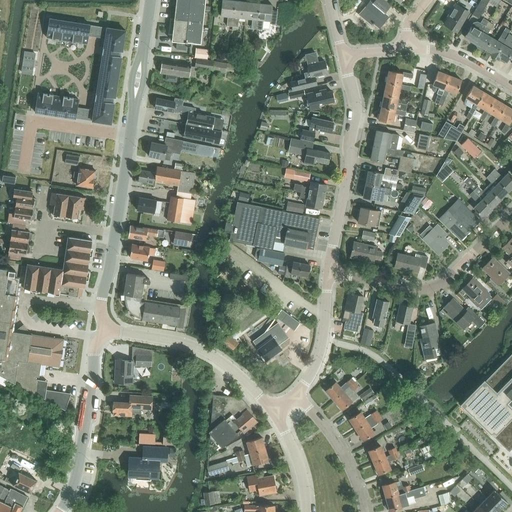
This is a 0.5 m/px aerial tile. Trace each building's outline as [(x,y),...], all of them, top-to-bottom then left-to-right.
[(169,24),(168,34),(172,34),(172,41),(178,42),(177,49),(186,51),(187,47),(191,47),(191,42),(201,43),(204,15),(205,11),(205,6),(205,0),(176,0),(174,24),(169,24)] [(227,26),(233,26),(235,0),(230,0),(222,0),(221,16),(228,16),(227,26)] [(239,17),(246,18),(248,2),(235,0),(233,26),(238,27),(239,17)] [(260,3),(257,29),(263,30),(264,20),(270,21),(269,24),(276,24),(277,10),(272,10),(272,4),(268,4),(268,2),(266,1),(263,0),(260,3)] [(372,13),(367,18),(379,28),(388,17),(384,13),(390,5),(383,0),(375,0),(372,4),(368,9),(372,13)] [(472,14),(478,18),(487,5),(489,0),(480,0),(480,1),(472,14)] [(251,28),(257,29),(260,3),(248,2),(246,18),(252,19),(251,28)] [(468,12),(456,5),(455,4),(452,9),(447,16),(451,18),(446,26),(457,32),(466,18),(465,18),(468,12)] [(49,18),(46,37),(57,39),(59,20),(49,18)] [(483,18),(479,24),(476,29),(471,26),(464,37),(475,43),(488,21),(483,18)] [(59,20),(57,39),(67,40),(70,22),(59,20)] [(493,24),(488,21),(475,43),(485,49),(492,38),(487,35),(489,30),(493,24)] [(67,40),(77,42),(80,23),(70,22),(67,40)] [(90,25),(80,23),(77,42),(87,44),(88,36),(89,30),(90,25)] [(109,39),(108,49),(122,51),(123,52),(126,30),(107,27),(106,33),(105,39),(109,39)] [(497,41),(492,38),(485,49),(495,56),(509,33),(503,30),(497,41)] [(511,35),(509,33),(495,56),(506,62),(511,51),(511,43),(510,43),(511,39),(511,35)] [(35,53),(25,52),(24,59),(34,60),(35,53)] [(298,80),(291,82),(293,91),(317,85),(315,77),(327,74),(324,60),(318,62),(315,53),(305,55),(310,72),(302,74),(303,79),(301,80),(300,80),(298,80)] [(48,57),(46,54),(44,54),(43,54),(40,77),(41,77),(42,77),(44,76),(45,75),(47,74),(49,72),(50,71),(51,69),(51,68),(52,64),(52,63),(51,61),(48,57)] [(105,64),(101,63),(99,74),(119,77),(122,56),(121,56),(107,54),(105,64)] [(196,58),(194,67),(212,70),(214,62),(196,58)] [(163,61),(161,73),(167,74),(166,80),(176,82),(177,75),(188,77),(188,76),(190,67),(190,66),(163,61)] [(214,62),(212,70),(220,72),(225,73),(226,68),(227,64),(214,62)] [(32,74),(33,67),(23,65),(22,73),(32,74)] [(389,70),(386,83),(401,86),(401,84),(403,76),(412,78),(413,74),(403,72),(403,73),(389,70)] [(437,71),(432,84),(440,87),(434,102),(438,104),(449,75),(437,71)] [(114,98),(115,98),(119,77),(99,74),(98,85),(102,86),(100,95),(114,98)] [(449,75),(438,104),(442,106),(448,91),(457,94),(462,80),(449,75)] [(410,91),(410,86),(401,84),(401,86),(386,83),(383,95),(398,98),(398,97),(400,89),(410,91)] [(467,99),(465,103),(466,105),(471,108),(469,112),(472,113),(472,114),(478,105),(477,105),(484,92),(473,85),(466,98),(467,99)] [(289,99),(305,95),(304,89),(288,92),(289,99)] [(315,92),(307,94),(311,110),(319,108),(318,105),(334,101),(332,91),(326,92),(325,89),(315,92)] [(484,92),(477,105),(478,105),(485,110),(480,118),(482,120),(483,121),(489,112),(488,111),(495,99),(484,92)] [(48,95),(37,93),(34,112),(45,113),(48,95)] [(45,113),(55,115),(58,96),(48,95),(45,113)] [(383,95),(381,108),(395,110),(396,109),(405,111),(408,100),(408,99),(398,97),(398,98),(383,95)] [(55,115),(65,117),(68,98),(58,96),(55,115)] [(76,113),(77,107),(78,99),(68,98),(65,117),(76,118),(76,113)] [(157,98),(155,109),(172,113),(172,112),(188,115),(189,113),(194,114),(195,108),(182,106),(183,101),(175,99),(174,102),(157,98)] [(428,116),(431,100),(424,99),(421,114),(428,116)] [(495,99),(488,111),(489,112),(496,116),(490,125),(493,126),(494,127),(499,118),(506,105),(495,99)] [(100,100),(98,110),(94,109),(93,115),(92,121),(111,124),(114,103),(114,102),(100,100)] [(511,108),(506,105),(499,118),(507,123),(501,131),(505,134),(511,125),(510,124),(511,120),(511,108)] [(381,108),(378,121),(392,124),(395,113),(404,115),(405,113),(405,111),(396,109),(395,110),(381,108)] [(214,118),(189,113),(188,115),(183,137),(218,145),(223,120),(214,118)] [(309,130),(302,129),(300,138),(313,141),(315,130),(331,133),(333,122),(317,119),(312,118),(310,127),(309,127),(309,130)] [(414,132),(416,126),(417,120),(405,118),(403,130),(414,132)] [(433,124),(422,121),(420,129),(431,131),(433,124)] [(444,137),(443,138),(456,140),(465,126),(459,123),(457,127),(451,124),(444,137)] [(402,138),(399,135),(376,130),(373,144),(400,150),(402,138)] [(480,132),(477,137),(482,140),(485,135),(480,132)] [(416,148),(427,150),(430,136),(419,134),(416,148)] [(481,151),(468,137),(461,144),(474,158),(481,151)] [(151,142),(148,156),(169,160),(170,152),(172,146),(180,148),(182,141),(165,138),(164,145),(151,142)] [(291,138),(289,145),(300,147),(299,154),(306,156),(304,164),(313,166),(314,161),(328,164),(330,153),(314,150),(312,150),(313,143),(291,138)] [(491,138),(487,143),(493,146),(496,141),(491,138)] [(511,145),(505,138),(501,143),(510,152),(511,150),(511,145)] [(373,144),(370,159),(383,162),(384,154),(400,157),(397,170),(399,170),(411,172),(412,165),(413,158),(403,156),(404,151),(400,150),(373,144)] [(499,146),(494,151),(501,158),(506,153),(499,146)] [(458,148),(453,153),(457,157),(463,152),(458,148)] [(65,163),(77,165),(79,156),(67,154),(65,163)] [(436,176),(442,182),(453,171),(444,162),(436,176)] [(178,186),(176,197),(191,199),(195,173),(181,170),(181,171),(157,167),(156,173),(140,170),(138,182),(154,185),(155,182),(178,186)] [(395,190),(399,170),(397,170),(385,167),(384,174),(368,171),(365,184),(391,189),(395,190)] [(93,186),(94,186),(96,183),(95,180),(94,179),(95,170),(79,168),(78,172),(74,171),(73,178),(78,178),(77,185),(92,188),(93,186)] [(494,169),(490,173),(508,191),(511,187),(511,177),(507,173),(503,178),(499,174),(500,174),(494,169)] [(310,173),(294,170),(293,178),(309,181),(310,173)] [(490,173),(486,177),(495,186),(490,190),(500,200),(508,191),(490,173)] [(2,182),(14,184),(15,177),(3,175),(2,182)] [(500,200),(490,190),(486,195),(469,177),(464,182),(473,190),(491,208),(500,200)] [(293,190),(300,192),(324,197),(326,185),(311,182),(309,188),(303,187),(303,185),(294,183),(293,190)] [(383,193),(390,195),(391,189),(365,184),(362,197),(382,201),(383,193)] [(412,186),(410,193),(412,193),(424,195),(425,188),(412,186)] [(15,190),(14,196),(17,196),(16,207),(35,210),(35,206),(37,205),(37,201),(36,200),(35,199),(32,198),(33,192),(15,190)] [(473,190),(469,194),(478,203),(473,208),(483,217),(491,208),(473,190)] [(321,209),(324,197),(300,192),(299,197),(307,199),(305,205),(321,209)] [(54,214),(66,216),(69,196),(52,193),(50,204),(55,205),(54,214)] [(240,193),(239,199),(248,201),(250,194),(240,193)] [(407,202),(402,211),(414,213),(424,195),(412,193),(407,202)] [(458,198),(467,207),(472,202),(463,193),(458,198)] [(69,196),(66,216),(78,218),(80,209),(85,210),(86,198),(69,196)] [(196,200),(191,199),(176,197),(170,196),(166,220),(192,223),(196,200)] [(154,214),(154,213),(160,214),(162,202),(156,201),(156,200),(139,197),(137,211),(154,214)] [(424,198),(420,202),(425,207),(430,202),(424,198)] [(237,202),(233,219),(309,234),(314,235),(317,218),(237,202)] [(286,210),(302,213),(304,204),(288,202),(286,210)] [(461,240),(471,230),(470,229),(479,220),(462,203),(453,212),(448,208),(438,218),(451,230),(461,240)] [(357,222),(378,226),(381,211),(382,207),(374,206),(374,210),(360,207),(357,222)] [(9,213),(7,222),(13,223),(13,224),(26,226),(27,220),(32,221),(32,220),(33,220),(35,219),(35,214),(34,213),(35,210),(16,207),(15,213),(9,213)] [(400,236),(411,218),(400,215),(389,234),(400,236)] [(309,234),(233,219),(232,224),(226,222),(224,231),(231,233),(229,241),(273,249),(274,242),(284,243),(283,244),(286,244),(306,249),(309,234)] [(13,224),(10,241),(29,244),(30,241),(31,240),(32,235),(31,234),(30,234),(30,233),(25,232),(26,226),(13,224)] [(438,254),(449,244),(444,239),(448,236),(437,225),(423,238),(438,254)] [(146,235),(157,237),(157,236),(164,237),(165,231),(158,230),(130,226),(128,238),(145,240),(146,235)] [(191,247),(193,235),(174,231),(172,243),(191,247)] [(373,240),(375,233),(363,231),(361,238),(373,240)] [(27,267),(24,288),(80,297),(82,288),(85,289),(93,240),(70,237),(64,271),(28,265),(27,267)] [(511,237),(502,247),(511,256),(506,261),(511,267),(511,237)] [(10,241),(8,258),(21,260),(22,254),(26,255),(26,254),(28,254),(29,253),(30,248),(29,247),(29,244),(10,241)] [(274,242),(273,249),(284,252),(286,244),(283,244),(284,243),(274,242)] [(353,242),(350,258),(373,263),(373,259),(379,260),(381,252),(375,251),(376,247),(353,242)] [(147,261),(148,255),(154,256),(155,249),(132,245),(130,258),(147,261)] [(280,265),(282,265),(285,253),(260,248),(258,260),(280,265)] [(428,257),(415,254),(414,257),(397,254),(394,268),(418,273),(419,267),(425,268),(428,257)] [(493,257),(482,268),(491,277),(490,278),(498,285),(510,273),(493,257)] [(151,268),(163,270),(165,261),(153,259),(151,268)] [(280,265),(278,273),(285,275),(284,277),(290,278),(291,274),(307,277),(310,265),(294,262),(293,264),(287,262),(286,266),(282,265),(280,265)] [(18,332),(15,332),(12,332),(21,277),(15,276),(16,270),(0,267),(0,375),(45,399),(65,410),(67,395),(46,392),(48,381),(36,379),(36,376),(39,377),(41,364),(60,367),(64,340),(32,335),(25,333),(21,328),(18,330),(18,332)] [(19,290),(24,291),(24,288),(27,267),(23,267),(19,290)] [(124,294),(125,295),(141,297),(143,283),(149,284),(150,280),(149,279),(144,278),(144,276),(127,273),(124,294)] [(189,276),(170,273),(169,279),(188,281),(189,276)] [(473,277),(462,288),(471,297),(470,299),(477,306),(481,309),(491,299),(493,297),(489,294),(473,277)] [(349,293),(343,317),(347,318),(344,328),(357,331),(358,324),(359,325),(362,312),(360,312),(363,296),(349,293)] [(493,297),(491,299),(500,307),(505,302),(496,294),(493,297)] [(125,302),(126,306),(129,310),(141,301),(141,297),(125,295),(125,299),(125,302)] [(453,298),(443,308),(448,312),(447,313),(456,322),(461,327),(470,318),(475,313),(467,305),(464,309),(453,298)] [(385,320),(389,302),(377,299),(373,317),(376,318),(374,324),(383,326),(384,320),(385,320)] [(138,317),(142,318),(144,302),(141,301),(129,310),(131,313),(135,315),(138,317)] [(144,302),(142,318),(142,319),(159,322),(162,304),(144,302)] [(430,304),(434,315),(438,313),(435,302),(430,304)] [(159,322),(177,324),(179,307),(162,304),(159,322)] [(396,321),(409,324),(413,307),(400,304),(396,321)] [(183,328),(183,327),(186,308),(179,307),(177,324),(176,327),(183,328)] [(435,357),(435,356),(440,354),(442,362),(448,361),(444,344),(440,346),(434,323),(419,326),(422,338),(424,338),(424,341),(420,342),(424,360),(435,357)] [(286,339),(278,327),(272,331),(276,336),(258,349),(262,355),(261,356),(264,361),(265,359),(266,360),(282,349),(278,345),(286,339)] [(404,341),(414,342),(415,328),(406,327),(404,341)] [(364,328),(360,343),(369,345),(373,330),(364,328)] [(224,341),(233,349),(239,343),(229,335),(224,341)] [(116,360),(115,383),(132,383),(132,366),(151,366),(152,355),(159,356),(160,350),(147,346),(136,345),(135,361),(133,361),(116,360)] [(506,450),(511,443),(511,352),(485,380),(484,379),(462,401),(493,431),(490,434),(502,446),(506,450)] [(325,391),(333,400),(354,382),(351,378),(340,387),(335,382),(325,391)] [(358,387),(354,382),(333,400),(342,410),(352,401),(347,396),(358,387)] [(363,401),(374,392),(370,387),(359,396),(363,401)] [(367,407),(378,400),(375,394),(363,402),(367,407)] [(214,395),(208,457),(209,457),(242,430),(244,432),(257,422),(251,414),(251,412),(240,399),(224,398),(225,396),(214,395)] [(114,402),(113,411),(114,411),(114,415),(123,415),(123,416),(129,417),(129,416),(131,416),(132,413),(140,413),(141,409),(151,409),(152,397),(130,396),(129,403),(114,402)] [(377,410),(364,418),(361,412),(350,419),(356,430),(380,414),(377,410)] [(363,440),(374,433),(371,428),(378,424),(377,423),(382,419),(380,414),(356,430),(363,440)] [(389,421),(384,425),(387,430),(392,426),(389,421)] [(386,443),(395,439),(392,432),(383,436),(386,443)] [(155,436),(139,435),(139,443),(155,443),(155,441),(155,436)] [(175,437),(163,436),(163,442),(163,444),(175,444),(175,437)] [(248,446),(250,453),(265,448),(262,437),(247,441),(247,443),(245,443),(246,447),(248,446)] [(385,457),(381,446),(369,451),(373,462),(385,457)] [(129,458),(129,470),(128,476),(135,476),(135,480),(151,480),(151,477),(158,477),(159,460),(167,461),(167,449),(148,448),(148,459),(129,458)] [(245,455),(237,457),(238,462),(246,460),(248,466),(269,460),(265,448),(250,453),(245,455)] [(400,457),(397,452),(390,455),(385,457),(373,462),(378,474),(390,469),(387,462),(400,457)] [(5,458),(2,464),(18,472),(12,485),(30,493),(31,493),(37,481),(32,478),(38,465),(13,453),(9,460),(5,458)] [(227,461),(212,466),(213,471),(221,468),(222,472),(229,470),(227,463),(227,461)] [(410,475),(424,470),(422,464),(408,469),(410,475)] [(445,477),(447,482),(457,477),(455,473),(445,477)] [(276,492),(273,475),(257,478),(257,475),(247,477),(250,491),(259,490),(260,495),(276,492)] [(402,485),(396,487),(395,482),(383,485),(386,497),(411,490),(410,485),(403,486),(402,485)] [(0,511),(20,511),(28,496),(11,488),(10,490),(0,485),(0,511)] [(386,497),(389,509),(415,502),(414,498),(426,495),(423,487),(411,490),(386,497)] [(487,497),(500,510),(507,502),(494,489),(487,497)] [(201,505),(215,503),(213,491),(203,492),(204,499),(200,499),(201,505)] [(447,492),(437,495),(440,506),(450,503),(447,492)] [(487,497),(479,505),(486,511),(497,511),(500,510),(487,497)]
